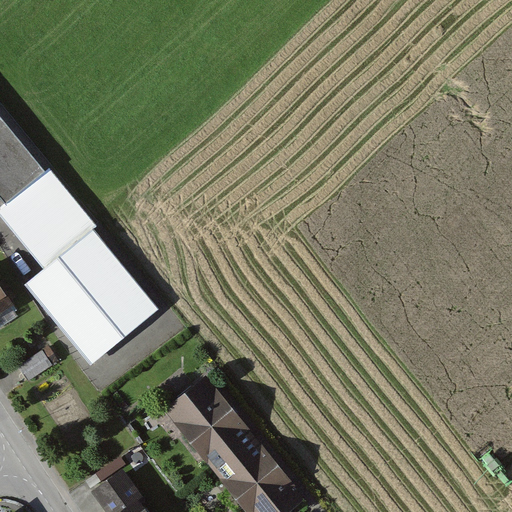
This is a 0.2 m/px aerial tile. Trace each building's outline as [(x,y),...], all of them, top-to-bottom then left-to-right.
[(45,169),(0,115),(0,195),(5,201),(45,169)] [(45,169),(5,201),(0,205),(0,207),(46,265),(26,281),(92,361),(160,305),(45,169)] [(0,309),(14,301),(0,278),(0,309)] [(60,361),(48,346),(21,365),(32,381),(60,361)] [(208,376),(167,409),(214,467),(255,434),(208,376)] [(288,511),(306,498),(255,434),(214,467),(251,511),(288,511)] [(93,489),(110,511),(116,511),(139,495),(143,491),(123,466),(93,489)] [(151,511),(139,495),(116,511),(151,511)]
